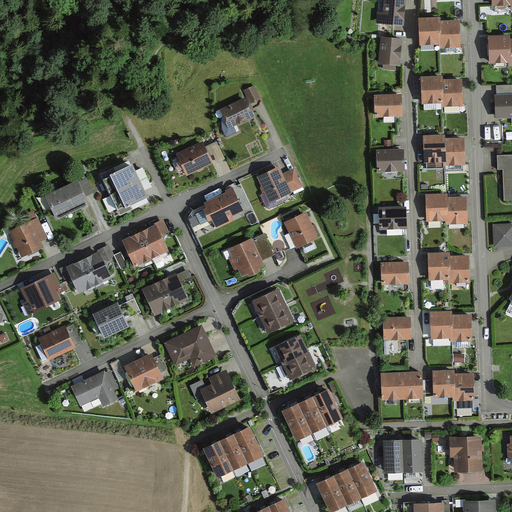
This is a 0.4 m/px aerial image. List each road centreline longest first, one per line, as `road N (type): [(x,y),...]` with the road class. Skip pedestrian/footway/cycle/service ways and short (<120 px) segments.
road 1 (residential): [(471,0),(488,390),(497,405),(511,406)]
road 2 (residential): [(414,0),(408,101),(418,361)]
road 3 (residential): [(316,511),(218,304)]
road 4 (residential): [(218,304),(47,386)]
road 5 (residential): [(170,205),(0,286)]
road 6 (track): [(341,375),(370,365),(369,239)]
road 7 (track): [(267,408),(192,442),(184,511)]
road 8 (residential): [(284,150),(170,205)]
